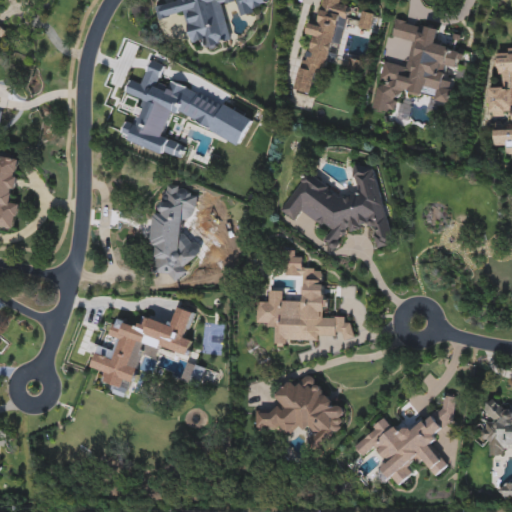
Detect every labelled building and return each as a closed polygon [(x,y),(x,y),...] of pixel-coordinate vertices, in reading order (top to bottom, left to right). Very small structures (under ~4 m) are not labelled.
[(231,42),(205,48),(202,40),(191,43),(183,12),(162,17),(159,7),(178,2),(177,0),(264,0),(266,7),(241,14),(238,1),(221,5),(231,42)] [(298,92),(309,36),(306,36),(309,21),(319,23),(323,0),(341,0),(341,4),(348,6),(336,68),(320,65),(314,95),(298,92)] [(358,28),(363,12),(375,15),(371,31),(358,28)] [(450,104),(402,93),(396,101),(394,111),(388,110),(387,113),(372,110),(383,62),(409,68),(414,43),(393,38),(397,20),(439,29),(435,44),(462,50),(450,104)] [(511,121),(510,122),(510,112),(490,113),(488,88),(500,88),(498,54),(508,53),(509,49),(511,48),(511,155),(505,156),(505,148),(494,146),(493,131),(511,130),(511,121)] [(119,135),(181,162),(189,146),(170,138),(179,113),(240,147),(257,116),(169,75),(166,67),(144,56),(138,80),(124,78),(121,91),(138,98),(119,135)] [(358,76),(344,73),(348,56),(362,59),(358,76)] [(0,154),(20,158),(12,204),(19,205),(15,229),(0,226),(0,154)] [(280,210),(305,177),(312,175),(340,198),(356,194),(360,190),(359,185),(367,174),(376,172),(392,245),(378,248),(374,229),(371,226),(348,231),(335,248),(332,249),(325,244),(331,236),(331,234),(302,212),(295,222),(280,210)] [(152,275),(161,187),(197,190),(194,220),(183,218),(181,240),(194,241),(190,279),(152,275)] [(344,339),(356,336),(351,319),(333,316),(325,296),(326,270),(293,248),(270,246),(269,277),(304,279),(303,302),(280,300),(281,295),(268,294),(268,303),(259,302),(258,321),(275,332),(275,345),(291,345),(291,339),(344,339)] [(172,325),(177,309),(182,309),(194,313),(186,338),(192,340),(191,356),(185,356),(160,347),(156,358),(141,357),(125,398),(109,392),(112,385),(104,382),(104,373),(91,368),(99,346),(110,350),(114,350),(118,339),(111,336),(117,319),(129,323),(166,324),(172,325)] [(182,381),(188,363),(205,369),(199,387),(182,381)] [(341,431),(317,450),(311,442),(313,432),(297,429),(288,437),(284,431),(256,426),(258,412),(260,410),(270,412),(277,406),(280,392),(290,383),(299,385),(310,375),(336,406),(345,408),(341,431)] [(394,477),(410,461),(434,475),(448,464),(434,447),(435,436),(450,420),(454,397),(445,396),(437,411),(413,428),(397,428),(384,416),(353,448),(359,462),(372,449),(384,461),(379,471),(394,477)] [(511,447),(509,447),(500,457),(491,456),(489,443),(481,441),(474,435),(486,421),(485,408),(493,399),(506,411),(511,411),(511,447)] [(84,479),(86,496),(68,498),(66,482),(84,479)]
